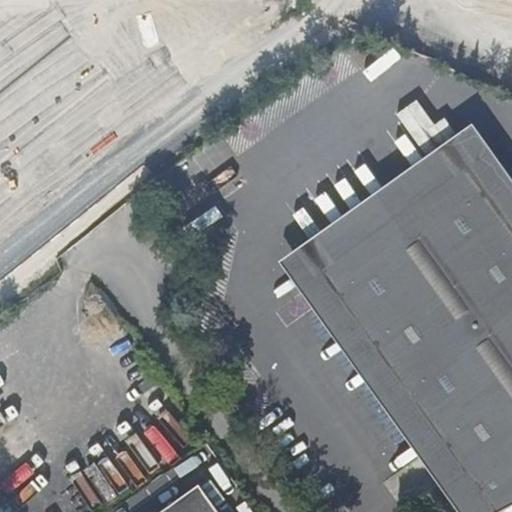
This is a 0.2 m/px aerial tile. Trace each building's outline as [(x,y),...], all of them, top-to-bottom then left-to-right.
[(400,112),(423,148),(443,134),(420,99),(400,112)] [(329,268),(474,166),(499,148),(482,125),(288,262),(305,285),(329,268)] [(511,219),(511,167),(499,148),(474,166),(511,219)] [(511,219),(474,166),(329,268),(474,474),(451,490),(462,507),(465,511),(502,511),(511,507),(511,219)] [(474,474),(329,268),(305,285),(451,490),(474,474)] [(141,374),(133,381),(153,404),(161,396),(141,374)] [(237,486),(226,471),(217,477),(228,492),(237,486)] [(209,511),(192,487),(190,487),(154,511),(209,511)]
